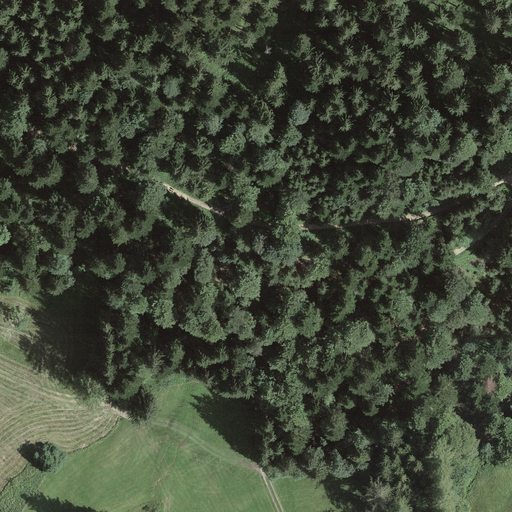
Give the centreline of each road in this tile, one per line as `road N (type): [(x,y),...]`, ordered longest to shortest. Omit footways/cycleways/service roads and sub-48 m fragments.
road 1 (track): [(0,117),(203,210),(301,226),(418,216),(511,172)]
road 2 (track): [(511,201),(483,233),(281,351),(260,409),(260,466),(281,511)]
